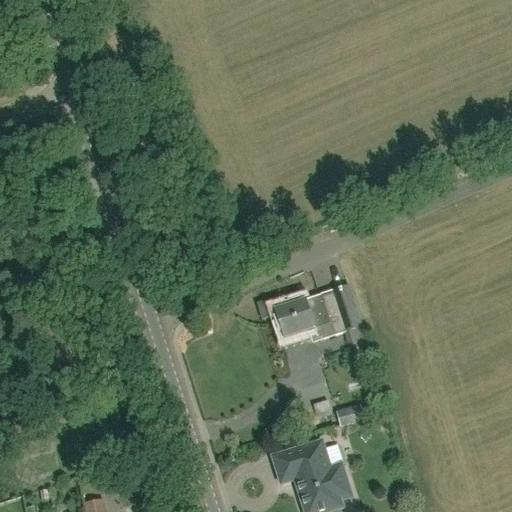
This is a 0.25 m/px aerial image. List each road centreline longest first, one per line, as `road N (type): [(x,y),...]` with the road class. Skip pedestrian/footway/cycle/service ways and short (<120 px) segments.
road 1 (tertiary): [(214,511),(77,95)]
road 2 (unknown): [(154,328),(511,175)]
